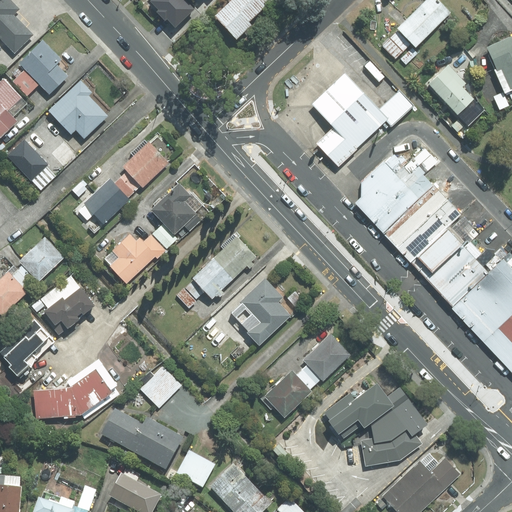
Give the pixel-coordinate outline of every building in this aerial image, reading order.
[(16,0),(0,0),(0,37),(14,53),(34,35),(15,13),(19,9),(14,4),(18,1),(16,0)] [(159,0),(179,22),(185,17),(187,20),(192,16),(189,13),(203,0),(159,0)] [(231,0),(215,17),(237,40),(253,26),(249,22),(273,0),(231,0)] [(441,0),(424,0),(397,26),(399,28),(381,45),(395,60),(399,56),(407,65),(418,54),(414,49),(453,12),(441,0)] [(511,35),(485,48),(503,91),(493,95),(499,109),(509,105),(504,93),(511,89),(511,35)] [(63,59),(43,39),(19,64),(25,69),(12,82),(27,96),(39,84),(49,94),(69,74),(59,63),(63,59)] [(448,63),(428,82),(467,124),(480,111),(470,101),(479,91),(460,71),(458,74),(448,63)] [(28,102),(3,77),(0,79),(0,137),(17,120),(13,116),(28,102)] [(382,125),(341,78),(309,106),(350,153),(382,125)] [(93,93),(81,79),(48,110),(71,134),(75,130),(83,139),(109,115),(91,95),(93,93)] [(79,155),(56,132),(36,152),(52,168),(58,162),(65,169),(79,155)] [(169,163),(149,141),(122,166),(127,171),(114,183),(110,178),(77,209),(88,220),(94,214),(104,224),(130,200),(128,198),(141,186),(143,188),(169,163)] [(355,201),(384,233),(420,199),(383,159),(361,182),(361,197),(355,201)] [(192,196),(179,182),(151,210),(164,222),(152,234),(166,249),(176,239),(173,236),(196,213),(185,202),(192,196)] [(410,262),(417,256),(448,229),(462,214),(433,185),(420,199),(384,233),(410,262)] [(433,271),(461,244),(448,229),(417,256),(433,271)] [(126,282),(154,256),(158,260),(166,252),(149,234),(139,243),(131,233),(104,258),(126,282)] [(65,256),(45,235),(22,258),(12,248),(5,256),(14,265),(0,277),(0,313),(3,316),(65,256)] [(260,259),(237,235),(192,277),(195,280),(185,289),(184,287),(176,294),(190,308),(197,302),(196,300),(205,291),(212,298),(216,294),(220,297),(225,293),(221,289),(247,265),(250,269),(260,259)] [(426,278),(451,307),(488,272),(461,244),(433,271),(426,278)] [(511,267),(503,258),(488,272),(451,307),(511,371),(511,267)] [(68,327),(95,303),(69,273),(31,307),(36,313),(45,305),(48,308),(43,312),(55,325),(61,319),(68,327)] [(283,297),(265,278),(241,300),(242,302),(231,312),(248,329),(246,331),(258,345),(291,315),(279,301),(283,297)] [(16,374),(54,340),(34,319),(0,350),(0,351),(11,363),(8,365),(16,374)] [(297,374),(291,369),(265,396),(287,417),(313,389),(311,388),(320,379),(323,381),(351,352),(330,332),(305,359),(308,362),(297,374)] [(71,386),(34,389),(36,417),(81,413),(85,418),(120,394),(114,386),(117,384),(99,358),(66,380),(71,386)] [(182,385),(162,366),(140,389),(160,408),(182,385)] [(338,432),(358,418),(364,427),(394,404),(377,381),(354,398),(350,392),(323,412),(338,432)] [(115,410),(101,435),(165,471),(184,438),(147,418),(143,426),(115,410)] [(360,439),(364,465),(400,460),(423,443),(407,421),(404,423),(394,410),(371,426),(373,437),(360,439)] [(437,428),(431,421),(417,432),(423,439),(437,428)] [(215,466),(188,452),(176,475),(202,489),(215,466)] [(420,511),(459,474),(444,458),(439,463),(429,453),(421,461),(420,459),(375,503),(382,510),(390,503),(397,510),(395,511),(420,511)] [(0,511),(18,511),(20,492),(26,492),(27,486),(20,485),(21,479),(5,478),(7,455),(0,454),(0,511)] [(233,465),(209,487),(232,511),(265,511),(272,506),(233,465)] [(153,511),(162,497),(136,483),(140,476),(127,469),(123,475),(121,474),(109,497),(112,498),(108,505),(120,511),(122,511),(125,506),(135,511),(153,511)] [(77,509),(72,507),(74,503),(44,492),(41,500),(38,499),(32,511),(88,511),(96,492),(85,488),(77,509)] [(301,511),(290,499),(274,511),(301,511)]
